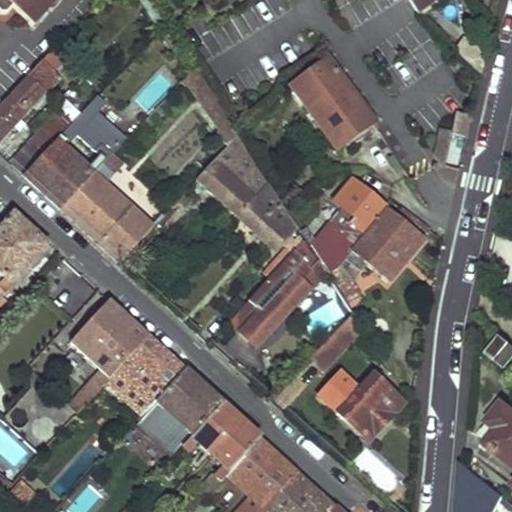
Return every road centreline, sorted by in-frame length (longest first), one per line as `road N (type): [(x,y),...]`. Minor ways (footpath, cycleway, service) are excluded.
road 1 (residential): [(360,511),(0,181)]
road 2 (residential): [(511,48),(475,215),(435,511)]
